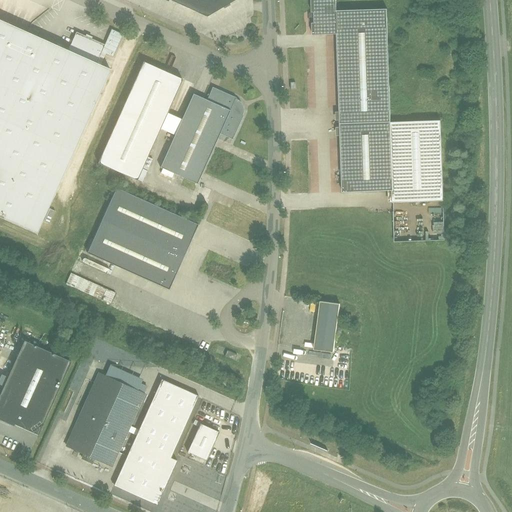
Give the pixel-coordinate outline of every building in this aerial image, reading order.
[(163,0),(206,20),(239,0),(163,0)] [(345,193),(393,191),(390,125),(385,14),(337,16),(335,0),(313,0),(315,35),(339,34),(345,193)] [(0,221),(29,234),(103,70),(0,23),(0,221)] [(139,71),(96,173),(134,189),(177,88),(139,71)] [(194,93),(163,166),(196,180),(217,132),(232,138),(241,116),(242,107),(239,101),(233,96),(211,87),(206,99),(194,93)] [(440,123),(390,125),(393,191),(393,204),(443,201),(440,123)] [(114,187),(86,252),(170,288),(198,223),(114,187)] [(321,304),(314,349),(332,352),(339,306),(321,304)] [(70,363),(22,340),(0,386),(0,418),(36,435),(70,363)] [(97,374),(66,444),(83,452),(81,458),(91,463),(94,457),(113,466),(144,394),(97,374)] [(169,457),(197,395),(162,379),(114,484),(156,503),(176,460),(169,457)] [(217,432),(201,425),(189,452),(205,459),(217,432)]
